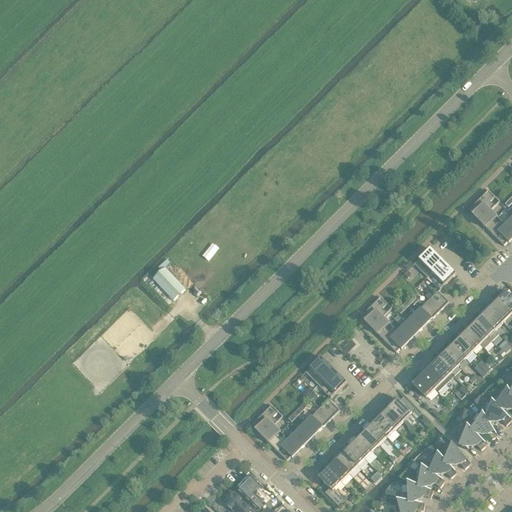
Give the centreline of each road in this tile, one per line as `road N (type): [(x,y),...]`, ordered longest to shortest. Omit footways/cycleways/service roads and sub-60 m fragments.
road 1 (tertiary): [(177,378),(490,69)]
road 2 (tertiary): [(41,511),(177,378)]
road 3 (residential): [(372,399),(482,291)]
road 4 (residential): [(283,486),(372,399)]
